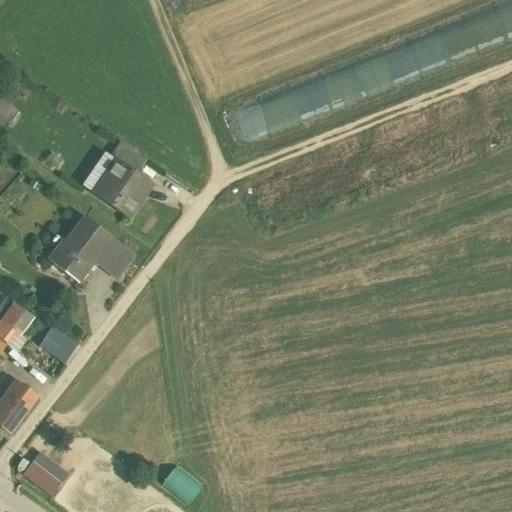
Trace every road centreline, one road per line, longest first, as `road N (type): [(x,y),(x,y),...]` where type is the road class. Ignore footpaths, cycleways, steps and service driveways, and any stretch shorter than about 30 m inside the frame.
road 1 (track): [(152,0),(225,181),(511,64)]
road 2 (residential): [(0,464),(225,181)]
